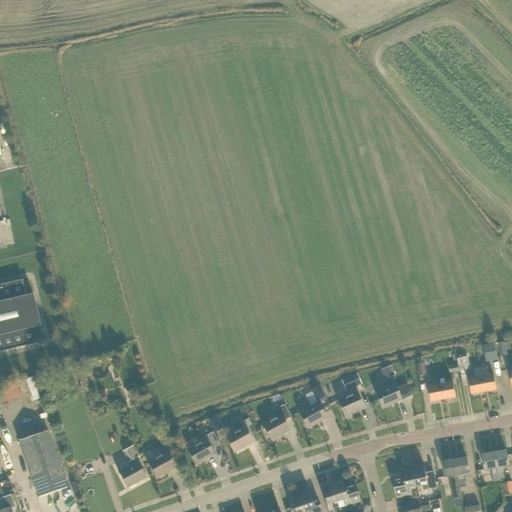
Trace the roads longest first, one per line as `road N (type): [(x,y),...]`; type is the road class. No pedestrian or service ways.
road 1 (tertiary): [(172,511),(363,448)]
road 2 (track): [(428,0),(329,38),(286,8)]
road 3 (tertiary): [(363,448),(511,419)]
